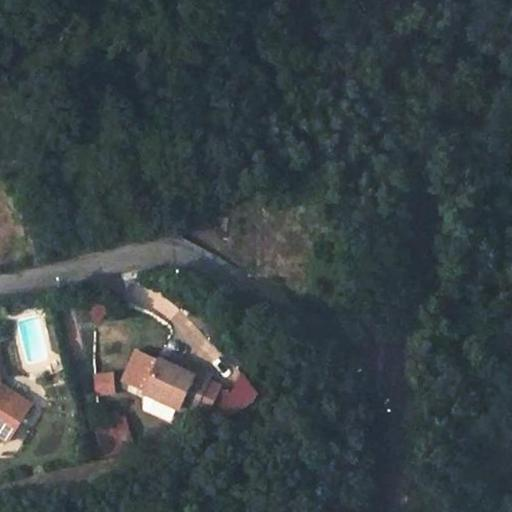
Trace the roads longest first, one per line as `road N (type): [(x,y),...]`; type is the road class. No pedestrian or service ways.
road 1 (residential): [(0,281),(181,251),(344,343),(398,358)]
road 2 (unclassified): [(367,0),(390,56),(413,233),(398,358)]
road 3 (unclassified): [(398,358),(381,511)]
